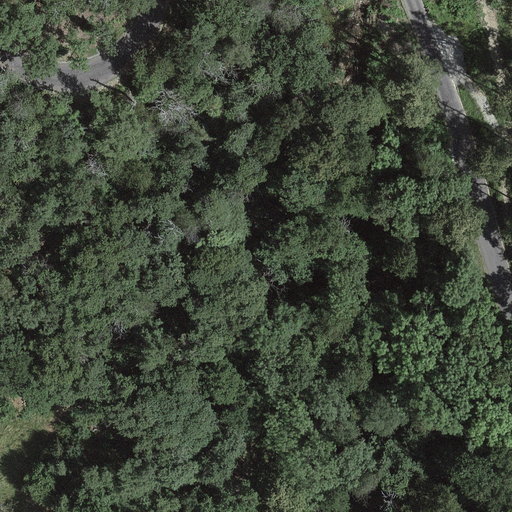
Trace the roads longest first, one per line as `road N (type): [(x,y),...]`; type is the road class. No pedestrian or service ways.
road 1 (track): [(511,382),(497,386),(346,243),(283,255),(248,353),(225,511)]
road 2 (tertiary): [(511,319),(411,0)]
road 3 (tertiary): [(158,0),(128,51),(95,71),(34,72),(0,44)]
